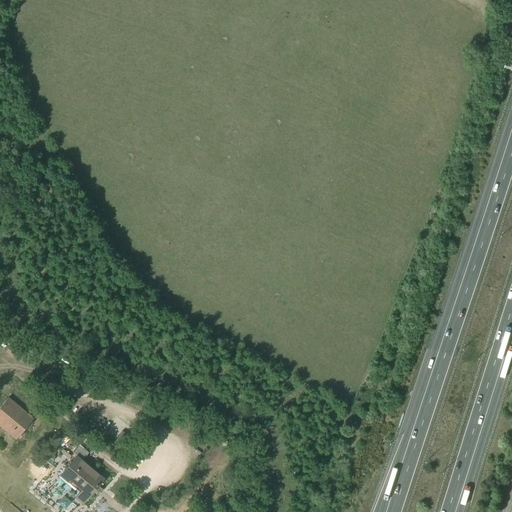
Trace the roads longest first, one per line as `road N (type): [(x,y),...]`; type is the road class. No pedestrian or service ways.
road 1 (motorway): [(511,146),(390,511)]
road 2 (motorway): [(451,511),(511,318)]
road 3 (track): [(0,366),(49,377),(156,427)]
